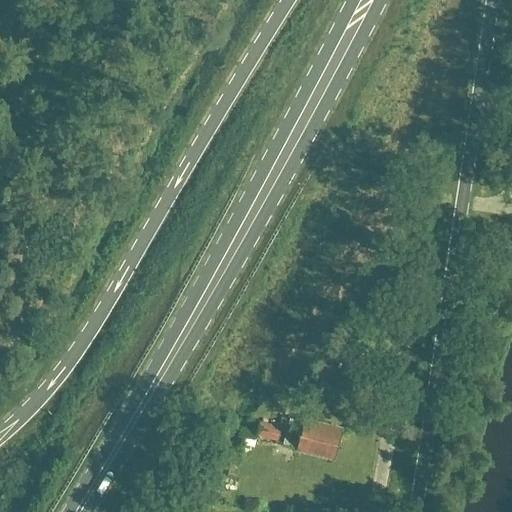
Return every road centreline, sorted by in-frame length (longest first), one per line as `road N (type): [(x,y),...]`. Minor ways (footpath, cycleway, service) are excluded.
road 1 (trunk): [(287,0),(77,354),(0,436)]
road 2 (trunk): [(415,511),(491,0)]
road 3 (trunk): [(77,511),(310,107)]
road 4 (trunk): [(310,107),(373,0)]
